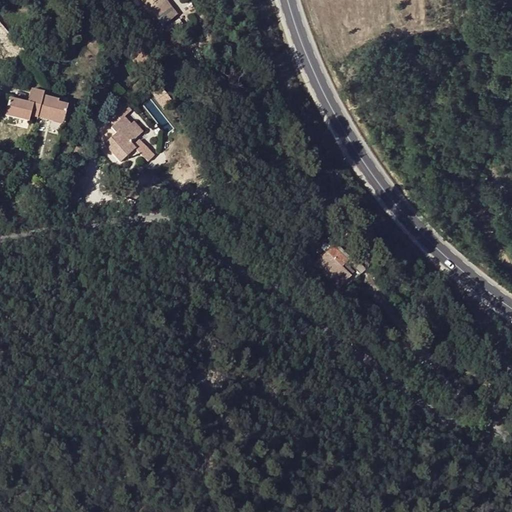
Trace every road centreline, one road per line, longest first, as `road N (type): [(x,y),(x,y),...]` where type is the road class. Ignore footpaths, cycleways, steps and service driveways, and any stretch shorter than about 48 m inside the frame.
road 1 (unclassified): [(511,437),(427,410),(172,219),(0,238)]
road 2 (secondary): [(511,307),(428,240),(371,170),(325,95),(288,0)]
